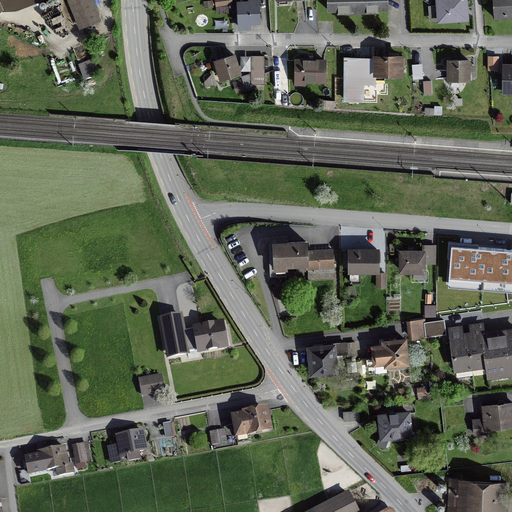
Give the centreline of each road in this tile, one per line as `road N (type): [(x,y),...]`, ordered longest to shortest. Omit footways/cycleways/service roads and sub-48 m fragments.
road 1 (residential): [(171,41),(511,42)]
road 2 (residential): [(190,222),(241,211),(511,231)]
road 3 (residential): [(5,444),(290,384)]
road 4 (secondary): [(132,0),(150,119),(190,222)]
road 5 (secondary): [(190,222),(290,384)]
road 6 (secondary): [(290,384),(408,511)]
